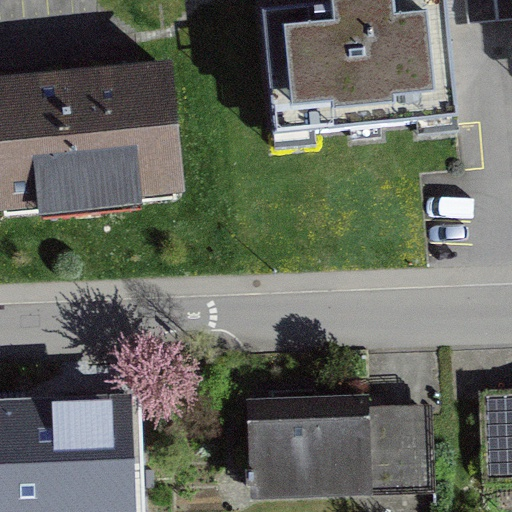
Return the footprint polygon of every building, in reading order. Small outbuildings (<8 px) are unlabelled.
[(255,20),(270,163),(315,158),(313,144),(412,134),(413,146),(458,141),(444,2),(373,9),(372,0),(324,0),(325,13),(255,20)] [(463,0),(465,21),(495,18),(493,0),(463,0)] [(511,0),(493,0),(495,18),(511,16),(511,0)] [(164,73),(0,88),(0,224),(177,208),(164,73)] [(489,471),(511,470),(511,380),(487,381),(489,471)] [(367,400),(247,403),(249,487),(438,482),(436,413),(367,415),(367,400)] [(129,511),(123,403),(0,409),(0,511),(129,511)]
